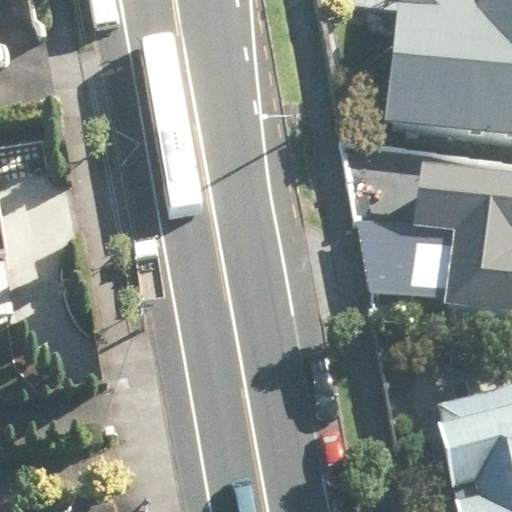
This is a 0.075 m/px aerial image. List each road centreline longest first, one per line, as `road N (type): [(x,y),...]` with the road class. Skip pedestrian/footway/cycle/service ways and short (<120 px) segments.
road 1 (secondary): [(175,0),(266,511)]
road 2 (unknown): [(0,488),(253,436)]
